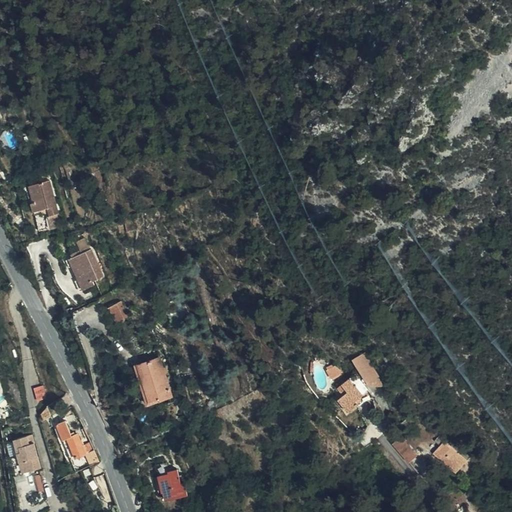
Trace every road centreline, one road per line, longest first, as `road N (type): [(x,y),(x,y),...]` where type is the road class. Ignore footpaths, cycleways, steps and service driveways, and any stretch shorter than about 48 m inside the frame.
road 1 (tertiary): [(128,511),(97,426),(0,238)]
road 2 (unknown): [(59,504),(16,318),(23,283)]
